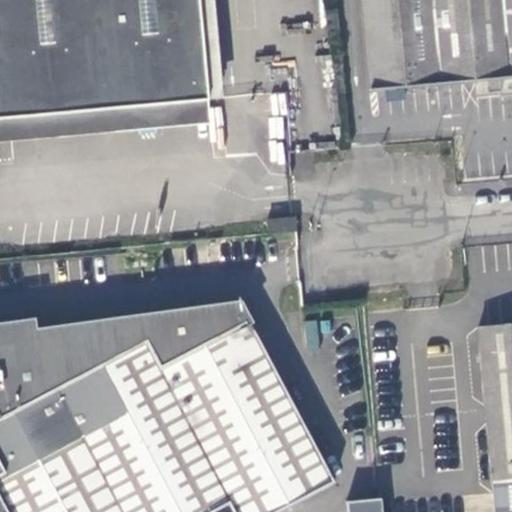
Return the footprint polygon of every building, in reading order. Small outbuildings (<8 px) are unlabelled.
[(0,0),(0,119),(208,101),(199,0),(0,0)] [(511,0),(362,0),(371,91),(511,78),(511,0)] [(208,101),(0,119),(0,142),(210,124),(208,101)] [(294,232),(293,219),(266,223),(267,234),(294,232)] [(249,323),(245,325),(237,311),(142,324),(142,320),(32,335),(31,325),(0,329),(0,511),(217,511),(228,507),(231,511),(278,511),(333,484),(249,323)] [(317,320),(304,320),(306,347),(319,346),(317,320)] [(511,511),(511,327),(478,331),(493,511),(511,511)] [(379,511),(379,502),(345,505),(345,511),(379,511)]
